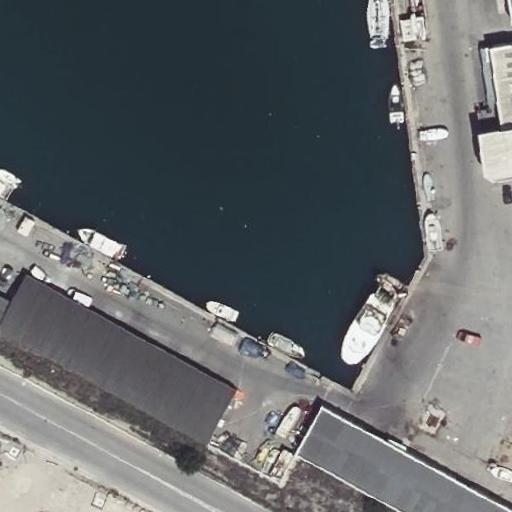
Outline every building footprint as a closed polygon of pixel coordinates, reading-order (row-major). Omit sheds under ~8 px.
[(511,44),(489,47),(506,170),(511,169),(511,44)] [(27,275),(22,283),(58,303),(62,295),(27,275)] [(0,332),(207,445),(233,398),(197,379),(163,360),(127,341),(92,322),(58,303),(22,283),(11,304),(7,311),(0,306),(0,332)] [(62,295),(58,303),(92,322),(97,314),(62,295)] [(0,297),(0,306),(7,311),(11,304),(0,297)] [(97,314),(92,322),(127,341),(131,333),(97,314)] [(131,333),(127,341),(163,360),(167,353),(131,333)] [(167,353),(163,360),(197,379),(201,371),(167,353)] [(201,371),(197,379),(233,398),(237,391),(201,371)] [(397,511),(511,511),(323,409),(296,457),(397,511)]
